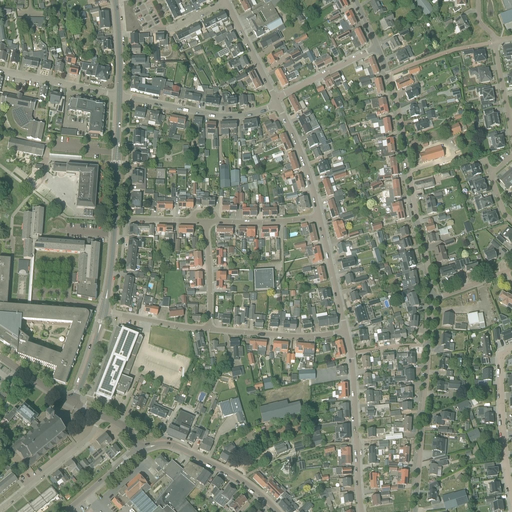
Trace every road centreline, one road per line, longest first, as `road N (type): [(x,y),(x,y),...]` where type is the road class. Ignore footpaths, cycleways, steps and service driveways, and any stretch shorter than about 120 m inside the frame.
road 1 (residential): [(377,46),(396,103),(431,297)]
road 2 (residential): [(428,345),(414,511)]
road 3 (residential): [(278,105),(227,119),(119,95)]
road 4 (residential): [(360,511),(350,352)]
road 5 (residential): [(277,511),(207,461),(169,445),(139,450)]
road 6 (residential): [(511,499),(500,363),(511,349)]
road 7 (residential): [(0,509),(87,439),(100,415)]
road 8 (residential): [(345,330),(297,336),(210,328)]
road 9 (unknown): [(240,480),(300,451),(356,443)]
road 10 (residential): [(114,218),(119,95)]
road 11 (residential): [(119,95),(0,70)]
